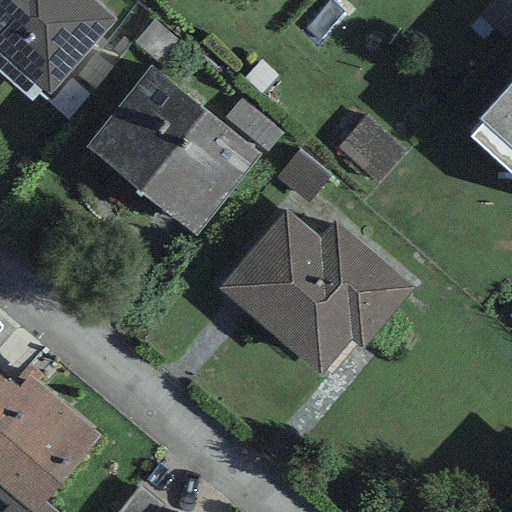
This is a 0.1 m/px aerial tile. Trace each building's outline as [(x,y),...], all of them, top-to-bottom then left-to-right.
[(0,0),(0,43),(48,86),(116,11),(103,0),(0,0)] [(261,146),(150,57),(84,137),(195,226),(261,146)] [(511,68),(478,106),(484,110),(471,125),(511,162),(511,68)] [(415,279),(335,211),(319,229),(285,201),(218,279),(321,366),(350,332),(361,341),(415,279)] [(0,367),(0,492),(8,499),(0,508),(0,511),(60,511),(63,510),(42,493),(99,428),(29,369),(17,383),(0,367)]
